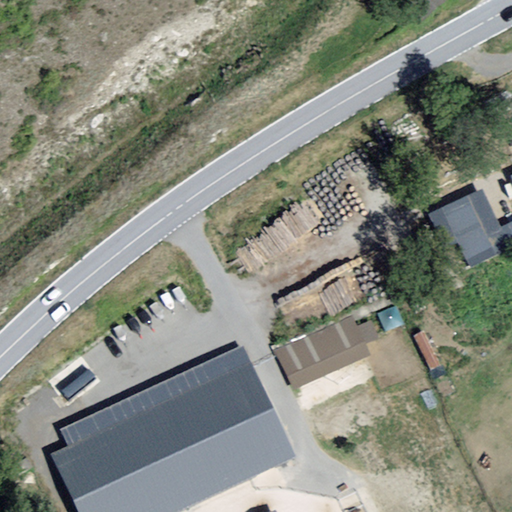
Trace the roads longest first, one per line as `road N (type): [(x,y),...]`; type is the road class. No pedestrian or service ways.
road 1 (primary): [(0,356),(72,288),(235,167),(511,6)]
road 2 (track): [(511,182),(370,241),(231,316)]
